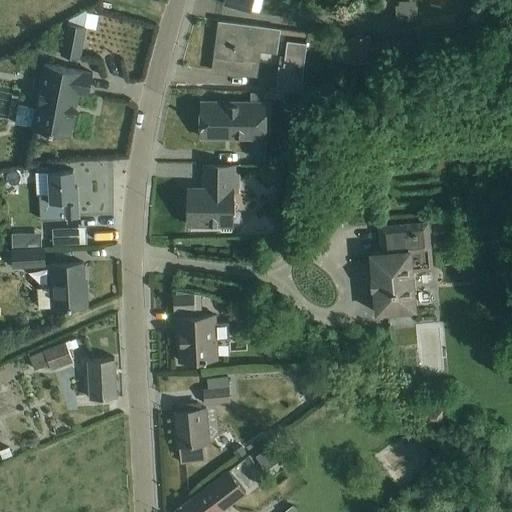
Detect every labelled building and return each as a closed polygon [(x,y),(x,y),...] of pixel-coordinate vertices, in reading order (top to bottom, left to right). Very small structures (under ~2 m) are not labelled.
[(259,13),(261,0),(223,0),(223,3),(251,11),(259,13)] [(397,2),(397,19),(415,19),(415,2),(397,2)] [(68,21),(62,53),(79,56),(85,24),(68,21)] [(219,22),(215,56),(212,74),(255,78),(257,59),(258,49),(274,51),(278,29),(219,22)] [(47,42),(42,34),(33,39),(38,47),(47,42)] [(370,35),(350,37),(354,61),(373,58),(370,35)] [(286,40),(282,67),(278,67),(276,91),(299,92),(303,67),(306,42),(286,40)] [(71,133),(79,89),(89,91),(93,70),(45,61),(36,105),(19,102),(15,121),(33,124),(33,126),(71,133)] [(262,138),(263,104),(200,102),(199,136),(262,138)] [(189,192),(188,224),(220,225),(220,230),(230,230),(230,225),(231,191),(237,191),(238,166),(205,165),(204,187),(204,193),(189,192)] [(2,166),(1,189),(20,190),(21,167),(2,166)] [(50,195),(40,195),(41,219),(79,217),(79,216),(77,184),(75,185),(74,167),(48,169),(50,195)] [(412,270),(432,268),(428,222),(380,226),(383,252),(371,253),(373,277),(371,277),(372,289),(374,289),(376,313),(416,309),(412,270)] [(69,228),(54,228),(55,245),(69,245),(69,228)] [(27,233),(13,233),(13,246),(27,246),(27,233)] [(12,267),(44,265),(43,248),(11,250),(12,267)] [(49,264),(50,289),(39,289),(39,308),(87,305),(86,288),(84,288),(82,262),(49,264)] [(197,295),(175,296),(175,308),(198,307),(197,295)] [(180,316),(175,316),(176,331),(180,331),(181,342),(179,342),(179,360),(218,359),(216,338),(229,337),(228,321),(216,321),(215,315),(198,315),(198,309),(180,310),(180,316)] [(448,320),(421,321),(422,370),(450,369),(448,320)] [(287,350),(293,343),(287,338),(281,345),(287,350)] [(65,342),(29,355),(35,369),(49,363),(51,369),(73,361),(65,342)] [(117,396),(115,357),(88,359),(90,398),(117,396)] [(312,371),(299,375),(307,398),(320,393),(312,371)] [(206,401),(231,399),(230,386),(205,388),(206,401)] [(182,459),(206,457),(203,423),(209,423),(208,405),(197,406),(196,400),(181,402),(181,408),(178,408),(182,459)] [(443,411),(422,412),(423,426),(444,426),(443,411)] [(427,461),(437,453),(420,432),(410,440),(427,461)] [(405,440),(383,447),(393,479),(424,469),(418,451),(409,453),(405,440)] [(238,458),(246,453),(241,446),(233,451),(238,458)] [(9,447),(0,450),(0,452),(2,458),(12,455),(9,447)] [(267,447),(257,454),(267,468),(277,460),(267,447)] [(233,469),(176,510),(177,511),(222,511),(250,491),(233,469)]
